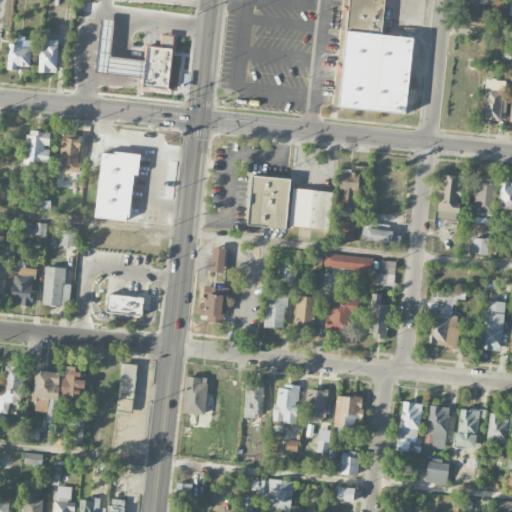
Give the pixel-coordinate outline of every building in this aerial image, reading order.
[(343,0),(334,107),(405,113),(412,37),(381,34),(383,0),(343,0)] [(464,0),(464,24),(485,24),(485,0),(464,0)] [(507,17),(508,0),(496,0),(495,17),(507,17)] [(189,49),(192,15),(187,15),(188,7),(130,2),(127,43),(142,44),(140,59),(124,58),(122,76),(164,80),(166,61),(156,60),(157,46),(189,49)] [(8,42),(8,69),(30,69),(30,42),(8,42)] [(57,71),(57,44),(39,44),(39,71),(57,71)] [(483,120),(501,120),(501,80),(483,80),(483,120)] [(49,131),(26,130),(25,163),(49,164),(49,131)] [(60,170),(79,170),(79,135),(60,135),(60,170)] [(94,217),(131,221),(138,154),(101,150),(94,217)] [(357,207),(358,169),(340,169),(339,207),(357,207)] [(246,224),(329,231),(332,191),(290,187),(291,178),(250,174),(246,224)] [(457,220),(462,176),(441,174),(436,217),(457,220)] [(497,179),(477,176),(471,214),(491,217),(497,179)] [(511,180),(499,180),(499,212),(511,212),(511,180)] [(341,236),(352,237),(354,222),(343,221),(341,236)] [(33,233),(46,235),(48,224),(35,222),(33,233)] [(363,241),(398,243),(399,235),(391,234),(391,225),(364,223),(363,241)] [(58,227),(57,245),(76,246),(77,228),(58,227)] [(486,255),(489,240),(473,236),(470,252),(486,255)] [(210,271),(223,271),(224,247),(211,247),(210,271)] [(372,271),(373,257),(325,253),(324,266),(372,271)] [(311,267),(321,268),(322,257),(312,256),(311,267)] [(395,285),(395,260),(376,260),(376,284),(395,285)] [(69,306),(70,278),(65,278),(65,267),(44,266),(43,305),(69,306)] [(14,305),(33,305),(33,267),(14,267),(14,305)] [(283,282),(296,282),(296,268),(283,267),(283,282)] [(202,286),(198,319),(224,322),(228,289),(202,286)] [(460,316),(453,316),(455,292),(431,290),(429,315),(427,315),(425,345),(458,347),(460,316)] [(144,298),(108,292),(105,311),(141,316),(144,298)] [(369,337),(386,337),(388,304),(380,303),(380,293),(371,293),(369,337)] [(286,294),(264,294),(264,327),(286,327),(286,294)] [(294,327),(313,327),(313,296),(294,296),(294,327)] [(325,333),(353,333),(354,300),(326,299),(325,333)] [(501,349),(503,301),(485,300),(483,348),(501,349)] [(136,364),(121,363),(117,410),(132,411),(136,364)] [(86,368),(65,364),(60,398),(81,401),(86,368)] [(20,405),(24,367),(4,365),(0,402),(0,412),(8,413),(9,403),(20,405)] [(35,369),(31,409),(47,411),(46,421),(54,421),(60,372),(35,369)] [(181,419),(202,421),(202,414),(211,415),(213,394),(205,393),(206,378),(186,376),(181,419)] [(297,385),(280,384),(280,392),(274,392),(272,421),(295,422),(297,385)] [(243,417),(263,418),(263,385),(244,385),(243,417)] [(305,421),(324,421),(326,389),(306,388),(305,421)] [(332,426),(358,429),(362,397),(336,394),(332,426)] [(422,403),(403,400),(396,445),(415,448),(422,403)] [(445,448),(450,407),(430,404),(425,445),(445,448)] [(474,449),(479,418),(483,419),(485,410),(460,406),(453,445),(474,449)] [(504,443),(507,414),(489,412),(487,441),(504,443)] [(82,419),(66,419),(66,444),(82,444),(82,419)] [(182,437),(192,436),(191,425),(181,426),(182,437)] [(27,428),(27,440),(39,440),(40,429),(27,428)] [(317,451),(328,451),(328,429),(318,428),(317,451)] [(296,451),(297,441),(287,440),(286,450),(296,451)] [(359,451),(340,451),(340,473),(358,474),(359,451)] [(24,464),(41,464),(41,453),(24,453),(24,464)] [(447,482),(447,458),(425,458),(425,482),(447,482)] [(109,462),(98,461),(98,471),(108,472),(109,462)] [(293,480),(266,479),(264,509),(291,510),(293,480)] [(191,497),(192,483),(176,481),(174,496),(191,497)] [(72,511),(75,487),(55,485),(53,511),(72,511)] [(337,499),(354,499),(354,488),(337,488),(337,499)] [(252,511),(253,496),(242,496),(241,511),(252,511)] [(41,511),(42,499),(23,498),(22,511),(41,511)] [(79,511),(102,511),(104,502),(81,499),(79,511)] [(124,511),(124,499),(109,499),(109,511),(124,511)] [(7,511),(9,501),(0,500),(0,511),(7,511)] [(511,511),(511,500),(499,500),(499,511),(511,511)]
